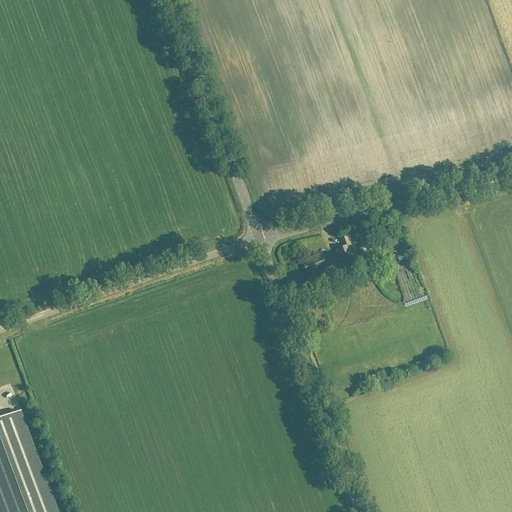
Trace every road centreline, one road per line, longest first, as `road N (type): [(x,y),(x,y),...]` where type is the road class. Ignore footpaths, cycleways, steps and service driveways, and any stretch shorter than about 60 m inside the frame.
road 1 (unclassified): [(359,511),(259,242)]
road 2 (unclassified): [(0,331),(259,242)]
road 3 (unclassified): [(259,242),(511,180)]
road 4 (unclassified): [(259,242),(169,0)]
